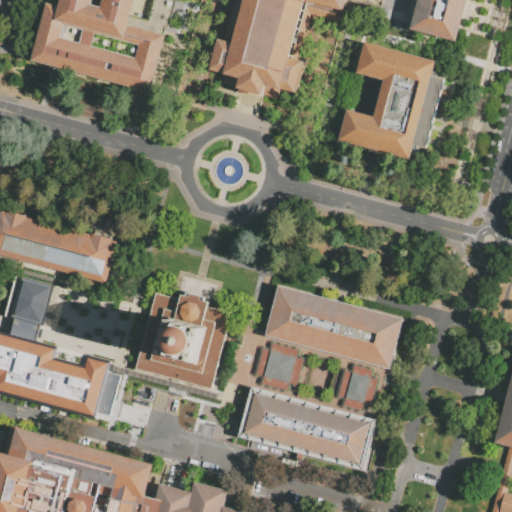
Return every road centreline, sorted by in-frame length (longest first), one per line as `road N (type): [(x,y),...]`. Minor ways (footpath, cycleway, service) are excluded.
road 1 (residential): [(266,180),(486,237)]
road 2 (residential): [(0,109),(186,159)]
road 3 (residential): [(186,159),(190,190),(216,210),(242,208),(266,180)]
road 4 (residential): [(266,180),(256,141),(232,129),(207,133),(186,159)]
